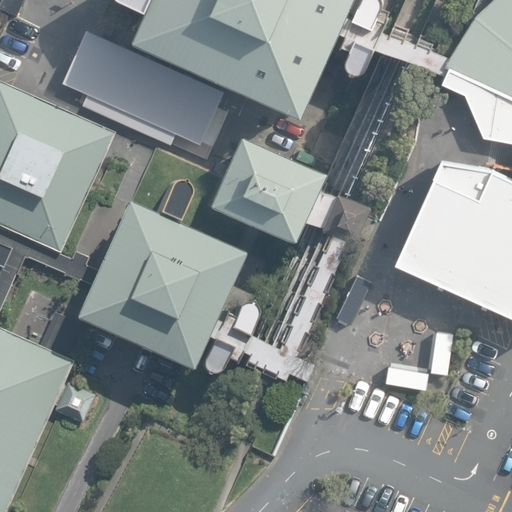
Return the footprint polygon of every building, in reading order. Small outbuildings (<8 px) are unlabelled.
[(130,0),(155,11),(141,41),(311,118),(347,39),(365,0),(130,0)] [(365,0),(347,39),(358,44),(353,56),(354,64),(359,69),(367,70),(373,68),(385,46),(410,58),(340,199),(330,196),(320,217),(332,222),(279,347),(253,337),(261,317),(260,305),(253,298),(244,300),(233,314),(222,310),(198,362),(204,369),(210,372),(217,371),(224,368),(230,361),(271,376),(295,386),(433,66),(453,75),(462,56),(392,23),(395,16),(388,12),(392,1),(391,0),(365,0)] [(511,166),(443,162),(401,258),(489,300),(511,311),(511,0),(500,0),(480,20),(462,56),(453,75),(448,86),(468,92),(481,117),(489,136),(511,139),(511,166)] [(112,130),(0,82),(0,224),(56,248),(112,130)] [(343,167),(253,126),(217,204),(307,246),(320,217),(330,196),(343,167)] [(247,255),(129,201),(99,268),(92,283),(75,319),(193,373),(198,362),(222,310),(247,255)] [(0,267),(1,267),(8,249),(92,283),(99,268),(83,261),(86,252),(70,245),(66,253),(56,248),(0,224),(0,267)] [(0,511),(1,511),(71,360),(0,328),(0,511)] [(90,390),(64,379),(53,404),(78,416),(90,390)]
